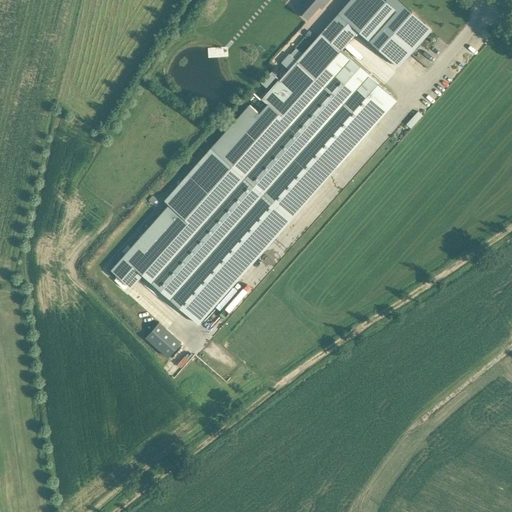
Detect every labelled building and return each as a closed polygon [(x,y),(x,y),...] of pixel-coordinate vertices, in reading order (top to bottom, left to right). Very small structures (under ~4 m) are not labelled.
[(291,218),(396,100),(378,83),(379,82),(342,49),(358,30),(398,66),(431,29),(425,23),(424,24),(413,14),(414,13),(398,0),(385,0),(386,0),(385,0),(350,0),(262,99),(267,104),(259,113),(249,104),(165,200),(170,204),(111,270),(130,287),(142,274),(198,323),(244,271),(291,218)] [(299,0),(294,7),(307,19),(318,6),(321,8),(328,0),(299,0)] [(418,110),(406,123),(411,128),(422,115),(418,110)] [(159,321),(144,337),(167,357),(181,342),(159,321)] [(189,348),(182,356),(186,360),(193,351),(189,348)]
